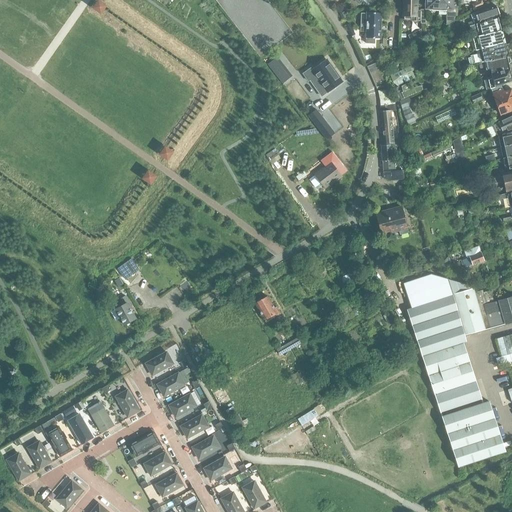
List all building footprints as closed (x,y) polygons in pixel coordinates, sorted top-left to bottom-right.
[(420,20),(421,10),(417,10),(417,0),(414,0),(413,0),(403,0),(403,17),(403,20),(420,20)] [(426,0),(426,10),(439,11),(439,0),(426,0)] [(439,0),(439,11),(446,11),(447,25),(457,19),(458,7),(452,7),(452,0),(439,0)] [(477,12),(492,7),(491,4),(483,6),(477,10),(477,12)] [(471,25),(498,17),(500,17),(496,6),(475,13),(476,20),(470,22),(471,25)] [(381,30),(382,13),(367,12),(367,13),(361,14),(361,29),(381,30)] [(500,23),(498,17),(471,25),(469,26),(473,38),(501,30),(503,28),(502,25),(500,23)] [(381,39),(381,30),(361,29),(361,32),(366,32),(366,38),(381,39)] [(421,30),(408,36),(411,42),(421,37),(421,30)] [(502,31),(501,30),(473,38),(476,51),(504,44),(503,40),(505,37),(504,32),(502,31)] [(449,49),(446,43),(433,49),(436,55),(449,49)] [(505,48),(504,44),(476,51),(477,54),(471,55),(474,63),(479,62),(479,64),(507,57),(509,54),(508,49),(505,48)] [(468,49),(460,52),(462,58),(470,54),(468,49)] [(510,59),(507,57),(479,64),(481,71),(490,69),(491,74),(510,70),(509,64),(511,63),(510,59)] [(276,58),(268,64),(283,84),(291,77),(276,58)] [(316,76),(310,80),(312,82),(322,96),(342,82),(341,80),(333,68),(327,60),(312,70),(316,76)] [(420,61),(390,76),(393,82),(398,86),(415,78),(412,71),(422,67),(420,61)] [(378,69),(376,64),(376,63),(367,67),(370,73),(378,69)] [(394,67),(392,68),(391,67),(389,66),(387,67),(386,69),(388,73),(390,74),(392,73),(393,71),(393,70),(395,70),(394,67)] [(381,74),(378,69),(370,73),(372,78),(381,74)] [(510,70),(491,74),(492,78),(484,81),(487,89),(491,89),(501,85),(511,81),(511,73),(510,70)] [(383,80),(381,74),(372,78),(374,83),(383,80)] [(386,85),(383,80),(374,83),(377,89),(386,85)] [(399,101),(401,100),(410,96),(407,89),(409,88),(407,84),(401,87),(402,90),(396,91),(399,101)] [(503,89),(501,85),(491,89),(493,93),(501,115),(511,110),(511,92),(511,90),(504,93),(503,89)] [(483,100),(480,93),(471,97),(474,104),(483,100)] [(410,97),(401,100),(399,101),(405,118),(409,126),(417,121),(416,120),(410,106),(412,105),(410,97)] [(396,109),(395,101),(380,103),(380,106),(384,144),(391,143),(391,145),(381,146),(383,170),(396,169),(394,156),(403,155),(402,146),(399,146),(399,142),(395,142),(392,109),(396,109)] [(438,123),(457,115),(454,108),(435,117),(438,123)] [(504,132),(511,128),(511,116),(500,122),(493,125),(496,132),(497,135),(504,132)] [(324,119),(316,125),(327,140),(335,133),(324,119)] [(511,128),(504,132),(505,134),(502,135),(498,136),(501,147),(511,145),(511,128)] [(453,140),(456,153),(464,150),(461,137),(453,140)] [(451,148),(449,144),(431,152),(433,156),(451,148)] [(511,156),(511,145),(501,147),(503,159),(511,156)] [(278,155),(280,154),(275,148),(266,155),(270,161),(278,155)] [(466,158),(464,150),(456,153),(458,161),(466,158)] [(341,176),(347,171),(333,152),(321,161),(323,163),(326,167),(316,174),(315,173),(316,174),(310,179),(318,189),(323,184),(326,188),(341,176),(341,177),(342,177),(341,176)] [(448,163),(458,161),(456,153),(446,156),(448,163)] [(485,156),(487,163),(495,160),(494,154),(485,156)] [(423,160),(421,156),(413,159),(415,164),(423,160)] [(511,156),(503,159),(506,170),(511,168),(511,156)] [(382,171),(383,177),(390,180),(404,179),(404,170),(382,171)] [(502,172),(492,174),(494,186),(504,184),(506,193),(511,191),(511,172),(502,174),(502,172)] [(398,186),(399,194),(407,194),(405,185),(398,186)] [(511,207),(511,194),(507,195),(507,193),(492,196),(493,201),(507,198),(509,208),(511,207)] [(407,228),(402,207),(376,214),(376,215),(377,214),(382,234),(382,235),(399,230),(400,235),(409,232),(407,228)] [(482,252),(470,257),(473,265),(485,261),(482,252)] [(451,264),(448,256),(442,263),(443,267),(449,265),(451,264)] [(470,257),(462,260),(465,268),(473,265),(470,257)] [(451,264),(449,265),(452,273),(465,268),(462,260),(451,264)] [(135,273),(127,262),(118,268),(126,279),(135,273)] [(120,278),(115,281),(119,287),(123,284),(120,278)] [(511,296),(499,300),(497,293),(496,289),(484,292),(483,290),(475,292),(473,287),(448,280),(453,295),(464,335),(466,335),(506,324),(511,321),(511,296)] [(130,322),(136,319),(131,310),(134,308),(127,295),(119,299),(122,306),(116,309),(124,325),(126,324),(127,325),(131,323),(130,322)] [(464,335),(453,295),(407,310),(423,357),(463,343),(464,335)] [(256,304),(266,322),(281,314),(277,307),(275,308),(269,297),(263,300),(261,298),(257,300),(257,303),(256,304)] [(511,355),(511,334),(497,339),(502,358),(511,355)] [(280,355),(301,343),(298,337),(277,349),(280,355)] [(479,404),(471,382),(476,381),(463,343),(423,357),(433,388),(459,467),(505,451),(489,401),(479,404)] [(147,365),(155,379),(177,367),(169,352),(147,365)] [(189,365),(186,359),(180,362),(183,368),(189,365)] [(220,378),(210,360),(198,367),(208,385),(220,378)] [(304,382),(298,371),(292,375),(298,385),(304,382)] [(159,385),(167,399),(189,387),(181,373),(159,385)] [(200,386),(197,380),(192,383),(195,389),(200,386)] [(110,391),(107,385),(102,389),(105,394),(110,391)] [(131,391),(117,399),(130,420),(144,413),(131,391)] [(195,392),(191,394),(197,405),(201,403),(195,392)] [(168,405),(176,420),(198,407),(191,393),(168,405)] [(84,407),(81,401),(76,405),(79,410),(84,407)] [(212,407),(209,401),(204,404),(207,410),(212,407)] [(104,404),(90,412),(103,435),(117,427),(104,404)] [(59,422),(64,419),(61,414),(56,417),(59,422)] [(183,427),(191,441),(213,429),(205,415),(183,427)] [(245,425),(239,415),(230,420),(236,430),(245,425)] [(81,417),(69,424),(82,446),(94,438),(81,417)] [(224,427),(221,422),(215,425),(218,431),(221,429),(224,427)] [(43,431),(40,426),(35,429),(38,434),(43,431)] [(61,428),(49,435),(62,459),(74,452),(61,428)] [(163,447),(155,433),(133,446),(140,460),(163,447)] [(194,447),(201,462),(223,449),(216,435),(194,447)] [(23,443),(19,438),(14,441),(17,446),(23,443)] [(42,442),(29,449),(42,471),(55,463),(42,442)] [(236,449),(233,443),(227,446),(230,452),(236,449)] [(175,466),(167,452),(145,465),(152,479),(175,466)] [(22,454),(8,462),(20,483),(34,475),(22,454)] [(206,469),(213,483),(236,471),(228,457),(206,469)] [(129,462),(132,468),(137,465),(134,460),(129,462)] [(247,470),(244,464),(239,467),(242,473),(247,470)] [(258,470),(255,465),(250,468),(253,473),(258,470)] [(187,487),(179,474),(157,486),(165,500),(187,487)] [(237,482),(234,477),(229,480),(232,485),(237,482)] [(149,486),(146,480),(140,483),(143,489),(149,486)] [(69,511),(86,491),(74,481),(57,501),(69,511)] [(257,482),(243,489),(255,511),(269,504),(257,482)] [(246,511),(236,493),(223,500),(228,511),(246,511)] [(181,502),(178,497),(173,500),(176,505),(181,502)] [(47,508),(51,503),(46,499),(42,504),(47,508)] [(158,501),(152,504),(155,510),(157,509),(161,507),(158,501)] [(205,511),(200,502),(187,509),(187,511),(205,511)] [(112,511),(101,503),(94,511),(112,511)]
